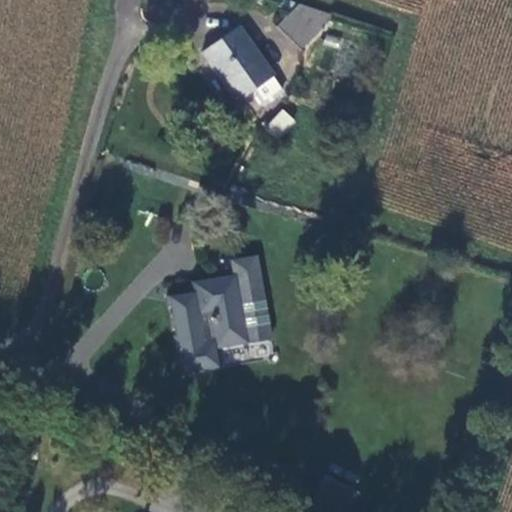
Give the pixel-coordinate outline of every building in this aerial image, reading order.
[(330,17),(299,6),(278,28),(301,48),(330,17)] [(244,100),(255,115),(284,94),(272,79),(274,77),(237,29),(202,56),(238,104),(244,100)] [(279,139),(296,119),(281,108),(265,127),(279,139)] [(257,257),(230,262),(232,275),(206,279),(206,281),(191,284),(193,292),(167,296),(179,375),(217,369),(214,351),(270,343),(257,257)] [(316,489),(305,511),(334,511),(340,500),(316,489)] [(347,511),(351,505),(340,500),(334,511),(347,511)]
